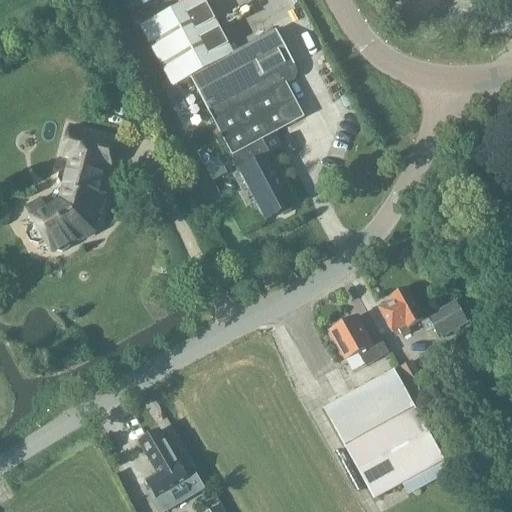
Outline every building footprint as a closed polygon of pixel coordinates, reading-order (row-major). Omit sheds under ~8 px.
[(205,0),(189,0),(142,25),(174,86),(192,76),(234,155),(237,153),(257,142),(263,140),(303,118),(285,85),(292,81),(294,78),(295,74),(295,69),(293,66),(295,65),(277,31),(234,53),(205,0)] [(35,225),(29,229),(27,237),(31,244),(39,246),(46,242),(53,254),(56,252),(62,253),(70,249),(71,243),(75,240),(79,242),(94,233),(91,227),(92,226),(95,212),(101,214),(105,196),(98,194),(104,168),(110,170),(117,140),(70,129),(63,158),(71,160),(69,172),(65,171),(60,174),(58,181),(62,186),(65,187),(61,203),(47,212),(41,202),(27,211),(35,225)] [(234,155),(231,157),(237,168),(239,167),(267,219),(279,213),(283,215),(291,211),(291,207),(296,204),(271,155),(263,140),(257,142),(237,153),(234,155)] [(248,187),(238,191),(244,205),(254,201),(248,187)] [(393,301),(379,308),(392,332),(398,329),(403,337),(411,333),(409,328),(423,320),(407,289),(402,292),(401,289),(393,293),(395,296),(391,298),(393,301)] [(428,317),(439,338),(468,322),(456,302),(428,317)] [(334,330),(330,332),(346,361),(359,353),(366,366),(389,353),(382,340),(373,345),(357,317),(343,324),(341,323),(334,326),(334,330)] [(398,370),(413,396),(426,389),(412,362),(398,370)] [(324,409),(375,500),(403,485),(408,495),(450,472),(394,370),(324,409)] [(160,431),(140,443),(158,474),(147,481),(154,492),(149,496),(158,511),(170,511),(204,492),(195,478),(190,481),(160,431)]
